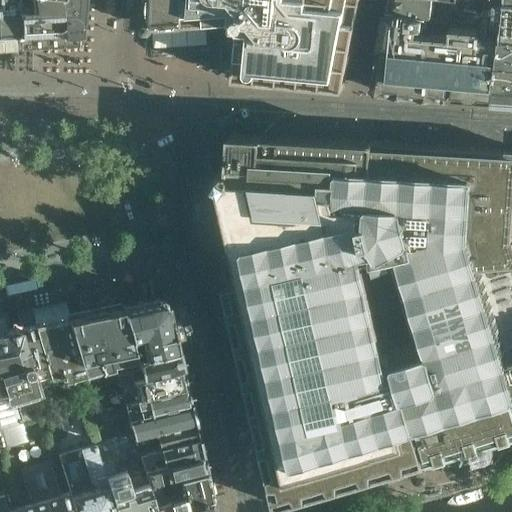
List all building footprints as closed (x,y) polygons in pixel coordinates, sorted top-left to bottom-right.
[(18,0),(0,0),(0,50),(16,49),(15,33),(17,33),(18,33),(18,32),(19,32),(19,31),(20,30),(20,29),(18,0)] [(80,24),(82,0),(18,0),(20,29),(20,30),(19,31),(19,32),(18,32),(18,33),(17,33),(22,33),(22,32),(34,31),(34,26),(46,27),(46,30),(45,30),(46,47),(54,47),(79,46),(80,24)] [(184,23),(185,0),(150,0),(150,25),(151,25),(184,23)] [(185,0),(184,23),(208,21),(230,20),(230,19),(232,19),(231,26),(233,26),(233,28),(240,29),(240,32),(239,32),(235,75),(235,78),(344,88),(361,0),(185,0)] [(511,0),(479,0),(478,13),(454,11),(454,17),(388,11),(388,12),(380,48),(380,50),(376,68),(374,81),(375,83),(374,84),(379,91),(380,90),(382,92),(381,92),(395,93),(395,94),(434,97),(449,98),(451,98),(453,98),(455,98),(501,102),(503,82),(511,82),(511,0)] [(478,13),(479,0),(389,0),(388,11),(454,17),(454,11),(478,13)] [(210,46),(208,21),(184,23),(151,25),(152,50),(176,48),(176,51),(186,50),(186,47),(210,46)] [(511,102),(511,82),(503,82),(501,102),(511,102)] [(387,346),(365,256),(376,254),(378,237),(370,215),(374,142),(374,141),(235,133),(231,136),(229,169),(222,171),(220,175),(242,278),(226,282),(277,506),(295,501),(295,500),(323,491),(323,492),(333,490),(333,488),(371,477),(372,478),(381,475),(381,474),(429,460),(428,459),(429,459),(395,345),(387,346)] [(511,150),(379,142),(374,142),(370,215),(378,237),(376,254),(398,344),(395,345),(429,459),(430,459),(511,434),(511,374),(508,360),(480,269),(511,263),(511,150)] [(178,348),(167,303),(159,298),(121,306),(138,358),(178,348)] [(138,358),(121,306),(69,318),(85,371),(76,374),(80,388),(88,385),(89,388),(111,381),(110,379),(118,377),(124,399),(143,395),(141,388),(138,377),(134,359),(138,358)] [(85,371),(69,318),(69,316),(35,324),(53,381),(76,374),(85,371)] [(53,381),(35,324),(21,327),(38,386),(53,381)] [(48,417),(38,386),(21,327),(0,331),(0,446),(28,439),(24,424),(48,417)] [(182,367),(178,348),(138,358),(134,359),(138,377),(182,367)] [(186,385),(182,367),(138,377),(141,388),(146,387),(147,394),(186,385)] [(73,383),(44,392),(47,402),(54,400),(54,401),(69,396),(69,395),(76,393),(73,383)] [(147,394),(143,395),(124,399),(130,418),(190,402),(186,385),(147,394)] [(194,421),(191,405),(190,402),(130,418),(135,436),(148,433),(145,421),(152,420),(154,431),(194,421)] [(198,437),(195,421),(194,421),(154,431),(148,433),(135,436),(140,452),(198,437)] [(202,454),(198,437),(140,452),(145,468),(202,454)] [(117,511),(109,483),(107,483),(101,464),(94,441),(59,452),(70,491),(76,511),(117,511)] [(157,511),(151,487),(150,484),(145,468),(140,452),(101,464),(107,483),(109,483),(117,511),(157,511)] [(206,470),(202,454),(145,468),(150,484),(157,482),(164,480),(206,470)] [(76,511),(70,491),(58,494),(48,459),(42,456),(34,458),(36,465),(21,469),(31,502),(20,505),(21,511),(76,511)] [(212,497),(206,470),(164,480),(169,496),(183,492),(186,504),(212,497)] [(173,511),(169,498),(162,500),(157,482),(150,484),(151,487),(157,511),(173,511)] [(188,511),(186,504),(183,492),(169,496),(169,498),(173,511),(188,511)] [(21,511),(20,505),(9,509),(4,494),(0,495),(0,511),(21,511)] [(215,511),(212,497),(186,504),(188,511),(215,511)]
